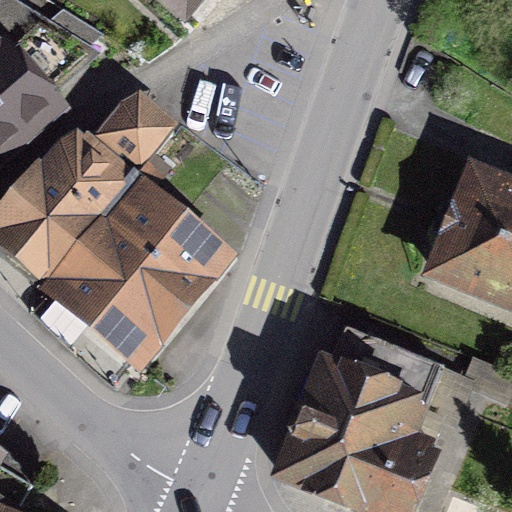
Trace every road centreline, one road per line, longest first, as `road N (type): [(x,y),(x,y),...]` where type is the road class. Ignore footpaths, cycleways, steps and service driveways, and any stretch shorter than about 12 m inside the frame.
road 1 (tertiary): [(381,0),(192,506)]
road 2 (residential): [(0,339),(192,506)]
